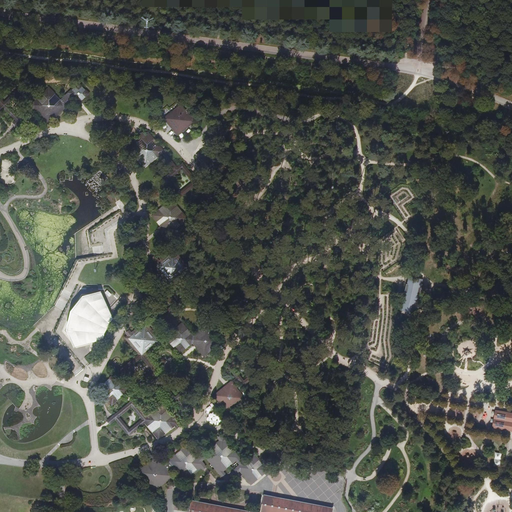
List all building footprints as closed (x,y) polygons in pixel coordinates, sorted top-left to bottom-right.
[(0,111),(3,108),(16,120),(12,124),(14,125),(15,126),(33,107),(48,122),(63,107),(68,112),(70,109),(65,104),(73,97),(78,102),(79,100),(87,92),(77,82),(68,92),(70,95),(63,102),(48,87),(33,102),(18,88),(3,103),(0,99),(0,111)] [(169,129),(176,137),(193,122),(178,105),(161,120),(169,129)] [(165,109),(159,114),(161,117),(168,112),(165,109)] [(152,215),(161,226),(158,228),(161,231),(163,229),(168,234),(187,219),(174,202),(198,182),(182,163),(176,169),(145,131),(142,133),(140,130),(137,133),(139,135),(126,146),(141,165),(157,152),(173,171),(163,179),(176,195),(152,215)] [(110,377),(113,380),(121,373),(134,389),(137,387),(139,390),(142,388),(140,385),(150,376),(172,403),(176,400),(178,403),(180,401),(178,399),(191,388),(176,368),(160,382),(153,374),(156,372),(142,355),(159,342),(145,326),(155,318),(157,322),(176,306),(163,290),(188,270),(172,251),(158,262),(154,257),(151,259),(156,264),(153,266),(166,283),(145,300),(142,298),(140,300),(153,316),(144,324),(143,323),(130,334),(127,331),(125,334),(127,336),(124,338),(137,355),(110,377)] [(399,309),(418,313),(426,280),(407,275),(399,309)] [(66,330),(74,347),(104,340),(104,334),(105,333),(109,324),(114,319),(101,291),(83,295),(71,311),(66,330)] [(235,310),(242,315),(246,309),(246,308),(247,306),(249,306),(252,294),(243,294),(242,296),(240,296),(236,296),(235,295),(225,301),(230,309),(234,308),(236,309),(235,310)] [(183,322),(192,333),(207,321),(198,310),(183,322)] [(193,342),(204,356),(221,342),(209,327),(194,339),(182,325),(166,338),(179,353),(193,342)] [(232,383),(235,385),(240,381),(244,387),(264,371),(248,352),(245,354),(258,371),(245,381),(237,371),(236,372),(233,369),(233,368),(239,363),(237,361),(236,359),(227,367),(228,368),(236,379),(232,383)] [(113,380),(110,377),(94,390),(99,396),(96,398),(98,401),(101,398),(108,407),(124,393),(113,380)] [(229,412),(232,410),(246,399),(235,385),(232,383),(216,396),(220,401),(217,403),(220,406),(222,404),(229,412)] [(145,417),(147,420),(161,436),(177,423),(179,425),(182,423),(177,418),(180,415),(178,413),(175,415),(161,399),(159,401),(161,404),(145,417)] [(115,420),(117,422),(128,435),(147,420),(145,417),(131,401),(107,422),(109,424),(115,420)] [(240,426),(242,429),(255,445),(261,441),(263,443),(266,441),(263,438),(272,432),(269,429),(256,440),(245,426),(264,411),(262,408),(243,424),(240,426)] [(240,426),(243,424),(232,410),(229,412),(240,426)] [(493,428),(511,431),(511,413),(496,411),(493,428)] [(242,429),(240,426),(232,432),(224,439),(221,436),(219,438),(221,441),(223,444),(235,435),(242,429)] [(233,463),(236,460),(223,444),(221,441),(204,454),(207,457),(222,476),(225,474),(222,471),(233,463)] [(173,466),(175,468),(184,479),(201,466),(203,469),(206,467),(201,461),(199,458),(188,445),(169,460),(173,466)] [(170,473),(168,470),(157,456),(154,458),(150,453),(147,455),(151,461),(143,467),(138,472),(153,491),(172,475),(170,473)] [(240,466),(238,468),(232,472),(234,475),(237,473),(248,487),(262,476),(261,475),(264,472),(251,457),(240,466)] [(331,511),(332,509),(263,496),(259,511),(247,511),(190,501),(188,511),(331,511)]
